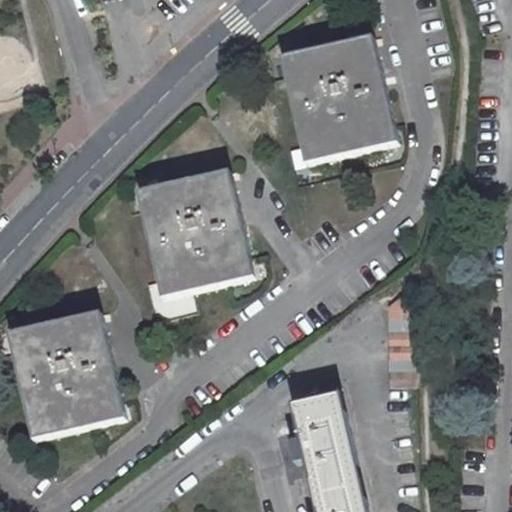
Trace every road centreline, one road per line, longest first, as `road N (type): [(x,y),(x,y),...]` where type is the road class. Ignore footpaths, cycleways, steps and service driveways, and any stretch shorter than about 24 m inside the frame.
road 1 (residential): [(0,485),(42,509),(86,487),(197,367),(399,217),(424,167),(392,0)]
road 2 (unknown): [(264,415),(338,365),(365,367),(403,511)]
road 3 (residential): [(129,511),(264,415),(284,511)]
road 4 (unclassified): [(0,266),(118,131)]
road 5 (unclassified): [(118,131),(55,0)]
road 6 (unclassified): [(172,82),(273,0)]
